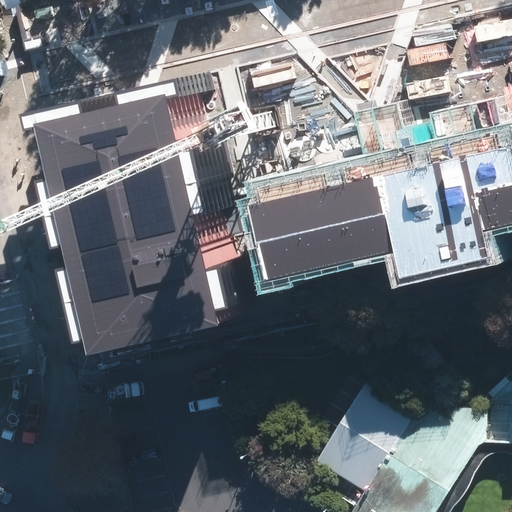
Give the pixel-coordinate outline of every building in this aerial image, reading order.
[(485,0),(352,0),(352,36),(485,40),(485,0)] [(329,15),(191,8),(189,57),(327,64),(329,15)] [(374,75),(374,44),(353,44),(353,76),(374,75)] [(206,85),(103,107),(153,335),(255,313),(206,85)] [(511,159),(509,148),(376,177),(393,253),(398,277),(487,258),(481,234),(511,227),(511,159)] [(376,177),(247,205),(264,282),(393,253),(376,177)] [(452,359),(426,326),(399,347),(425,380),(452,359)] [(457,511),(461,506),(466,501),(474,493),(480,484),(484,476),(486,468),(494,455),(498,452),(505,449),(511,448),(511,373),(495,390),(500,395),(497,399),(497,404),(465,403),(438,393),(428,408),(381,378),(332,455),(378,485),(360,511),(457,511)]
